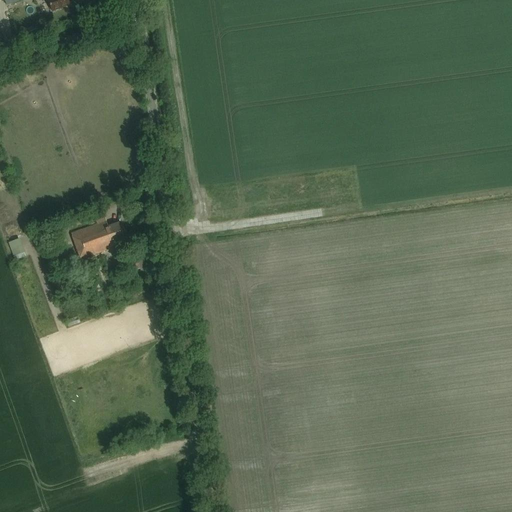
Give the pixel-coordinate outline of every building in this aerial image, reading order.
[(3,0),(6,6),(21,0),(47,0),(52,12),(69,6),(67,0),(3,0)] [(114,243),(124,240),(118,224),(108,228),(106,221),(71,234),(80,261),(109,250),(108,248),(115,246),(114,243)] [(26,258),(24,253),(25,253),(20,239),(9,243),(14,257),(15,262),(26,258)] [(137,259),(130,262),(125,263),(128,273),(134,271),(140,269),(141,273),(147,271),(143,257),(137,259)] [(68,320),(70,326),(82,323),(80,317),(68,320)]
